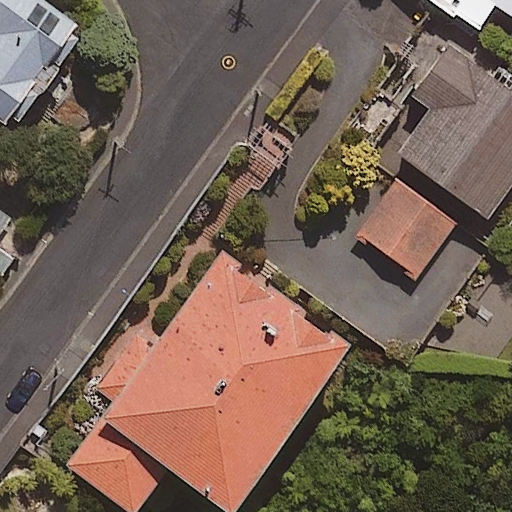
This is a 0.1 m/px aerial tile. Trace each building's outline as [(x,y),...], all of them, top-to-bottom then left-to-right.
[(0,0),(0,137),(13,147),(66,74),(58,68),(84,32),(39,0),(0,0)] [(511,31),(511,0),(414,0),(478,43),(494,19),(511,31)] [(422,109),(384,162),(486,237),(511,202),(511,97),(448,50),(411,101),(422,109)] [(454,227),(394,185),(356,238),(415,281),(454,227)] [(0,233),(13,214),(0,205),(0,280),(13,260),(0,251),(0,233)] [(245,511),(350,363),(216,268),(170,332),(146,315),(95,387),(114,401),(65,470),(123,511),(136,511),(158,483),(199,511),(245,511)]
